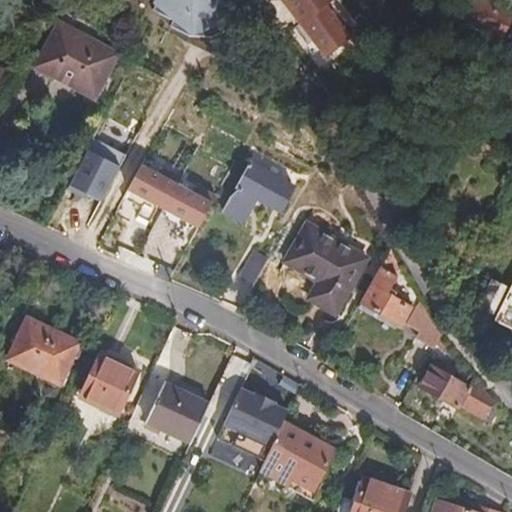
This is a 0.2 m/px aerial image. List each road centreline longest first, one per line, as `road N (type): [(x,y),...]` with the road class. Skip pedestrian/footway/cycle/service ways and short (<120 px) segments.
road 1 (residential): [(0,223),(226,330),(511,492)]
road 2 (residential): [(260,0),(444,336),(511,413)]
